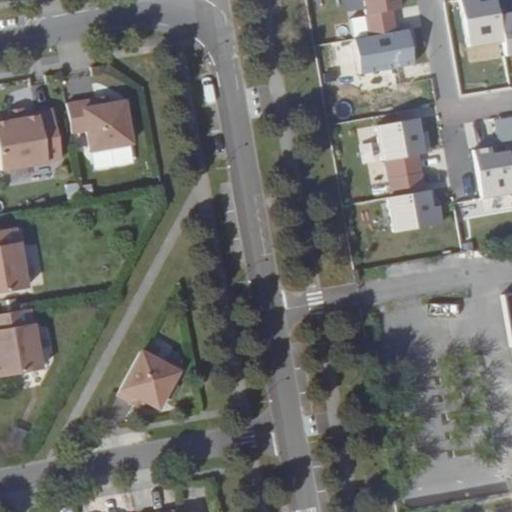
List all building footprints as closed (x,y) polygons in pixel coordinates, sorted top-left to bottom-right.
[(362,0),(365,14),(392,9),(399,8),(398,0),(362,0)] [(458,0),(466,44),(500,39),(496,14),(493,0),(485,0),(475,2),(475,0),(458,0)] [(365,14),(369,37),(396,32),(392,9),(365,14)] [(511,11),(496,14),(500,39),(503,56),(511,54),(511,11)] [(407,30),(396,32),(369,37),(354,40),(359,73),(413,64),(407,30)] [(108,96),(96,98),(97,106),(109,104),(108,96)] [(131,143),(124,101),(109,104),(97,106),(96,98),(66,103),(72,133),(86,131),(89,151),(131,143)] [(61,159),(52,109),(22,114),(23,119),(10,121),(0,122),(0,168),(0,170),(61,159)] [(24,114),(23,109),(9,111),(10,121),(23,119),(22,114),(24,114)] [(385,160),(388,178),(420,173),(417,156),(430,153),(426,133),(419,134),(417,119),(375,126),(381,160),(385,160)] [(511,185),(509,171),(511,170),(511,143),(505,144),(506,150),(489,154),(488,147),(469,150),(478,199),(511,192),(511,185)] [(423,192),(420,173),(388,178),(391,196),(386,197),(392,232),(441,224),(438,206),(430,208),(428,191),(423,192)] [(139,199),(116,202),(118,216),(140,213),(139,199)] [(15,227),(0,230),(0,292),(26,288),(15,227)] [(511,293),(501,295),(510,347),(511,346),(511,293)] [(30,309),(0,314),(0,376),(41,369),(30,309)] [(177,372),(140,351),(116,396),(129,404),(133,396),(144,402),(157,409),(177,372)] [(144,402),(133,396),(129,404),(140,409),(144,402)]
